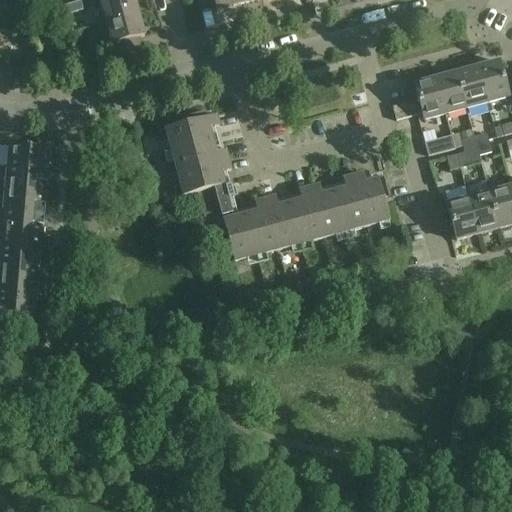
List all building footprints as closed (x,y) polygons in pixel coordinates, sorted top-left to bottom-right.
[(138,15),(134,0),(101,0),(100,1),(106,24),(138,15)] [(216,13),(239,7),(237,0),(195,0),(198,8),(213,4),(216,13)] [(81,3),(71,5),(74,14),(83,12),(81,3)] [(74,14),(71,5),(61,8),(64,17),(74,14)] [(138,15),(106,24),(112,46),(113,46),(117,59),(143,51),(140,39),(145,38),(138,15)] [(32,66),(32,57),(21,56),(21,65),(32,66)] [(477,69),(487,105),(508,99),(499,63),(477,69)] [(456,75),(466,110),(487,105),(477,69),(456,75)] [(435,80),(445,116),(466,110),(456,75),(435,80)] [(445,116),(435,80),(414,86),(424,122),(445,116)] [(418,117),(414,103),(393,109),(397,123),(418,117)] [(198,195),(211,242),(227,237),(235,265),(390,223),(379,181),(366,184),(364,175),(343,181),(346,190),(322,196),(320,187),(300,193),(302,202),(279,208),(276,199),(256,205),(258,213),(234,220),(222,175),(231,172),(226,152),(216,154),(210,131),(219,128),(216,117),(165,131),(184,199),(198,195)] [(511,124),(502,128),(504,137),(511,135),(511,124)] [(476,148),(489,145),(486,136),(474,139),(476,148)] [(455,151),(451,138),(424,145),(428,158),(455,151)] [(476,148),(474,139),(461,142),(464,152),(476,148)] [(476,148),(479,158),(491,154),(489,145),(476,148)] [(10,147),(8,170),(49,174),(51,151),(10,147)] [(476,148),(464,152),(466,161),(479,158),(476,148)] [(447,159),(450,172),(460,170),(456,157),(447,159)] [(47,195),(49,174),(8,170),(6,192),(47,195)] [(511,226),(511,197),(510,189),(489,195),(499,231),(511,226)] [(6,192),(4,209),(4,213),(45,217),(47,195),(6,192)] [(478,236),(499,231),(489,195),(468,200),(478,236)] [(478,236),(468,200),(447,206),(457,242),(478,236)] [(43,238),(45,217),(4,213),(2,234),(43,238)] [(0,256),(41,260),(43,238),(2,234),(0,255),(0,256)] [(0,277),(39,281),(41,260),(0,256),(0,277)] [(39,281),(0,277),(0,299),(37,303),(39,281)] [(0,322),(35,326),(37,303),(0,299),(0,322)]
